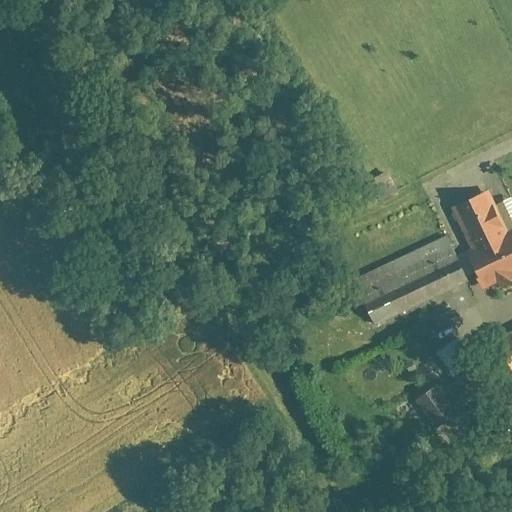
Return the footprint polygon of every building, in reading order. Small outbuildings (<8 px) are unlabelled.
[(0,23),(0,75),(25,66),(8,21),(0,23)] [(466,262),(482,294),(511,279),(511,239),(510,240),(485,191),(449,209),(474,258),(466,262)] [(355,279),(376,327),(467,287),(446,239),(355,279)] [(511,334),(492,344),(511,382),(511,334)] [(453,347),(435,359),(451,384),(469,373),(453,347)] [(487,412),(498,400),(472,376),(461,388),(487,412)] [(412,399),(433,429),(456,412),(435,382),(412,399)]
